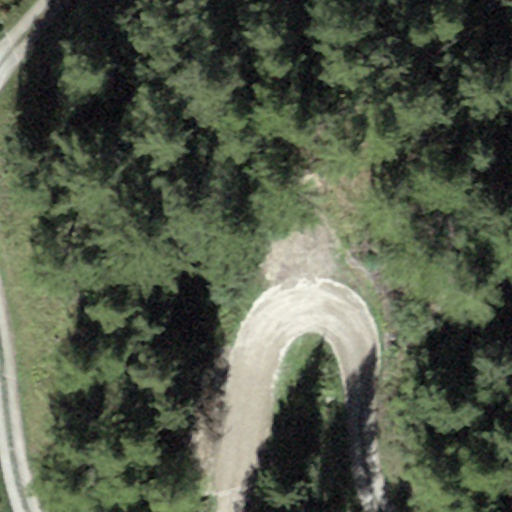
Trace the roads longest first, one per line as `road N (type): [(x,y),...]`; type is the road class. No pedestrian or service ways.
road 1 (track): [(33,511),(0,342),(0,92),(71,0)]
road 2 (track): [(380,511),(371,357),(336,308),(279,321),(254,511)]
